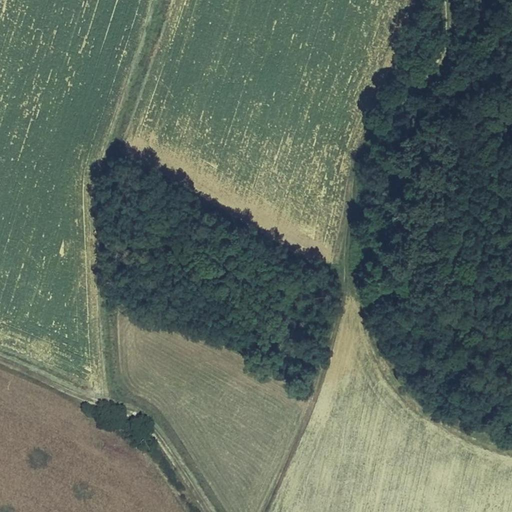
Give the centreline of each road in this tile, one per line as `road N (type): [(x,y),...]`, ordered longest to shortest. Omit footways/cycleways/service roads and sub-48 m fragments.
road 1 (track): [(0,360),(150,420),(210,511)]
road 2 (track): [(345,262),(332,345),(268,511)]
